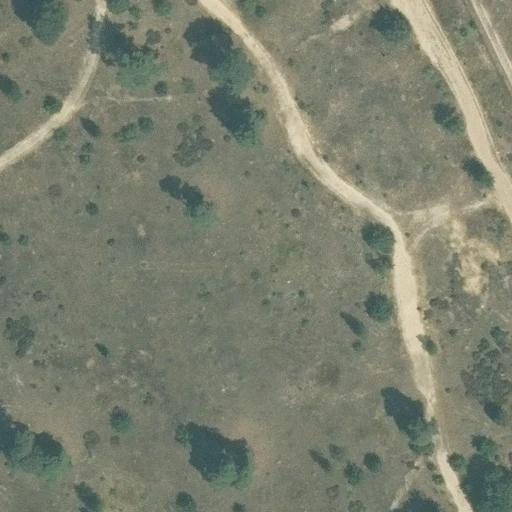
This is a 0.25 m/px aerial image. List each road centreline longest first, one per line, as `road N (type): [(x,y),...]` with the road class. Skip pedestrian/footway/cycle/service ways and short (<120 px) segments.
road 1 (track): [(511,195),(424,0)]
road 2 (track): [(0,164),(67,108),(93,63),(101,0)]
